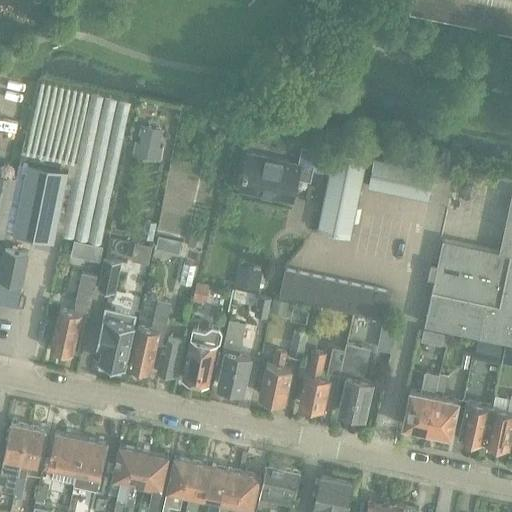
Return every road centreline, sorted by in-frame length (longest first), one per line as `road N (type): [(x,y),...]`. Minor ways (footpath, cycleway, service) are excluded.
road 1 (residential): [(383,462),(109,395),(0,379)]
road 2 (residential): [(383,462),(428,224)]
road 3 (residential): [(511,488),(383,462)]
